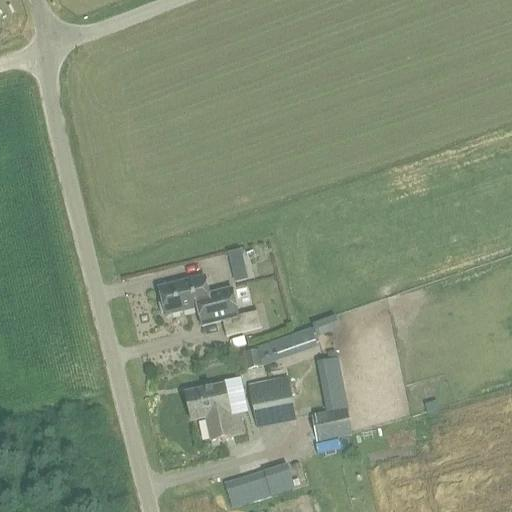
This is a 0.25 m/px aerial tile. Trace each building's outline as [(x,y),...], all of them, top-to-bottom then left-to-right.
[(235,286),(249,283),(246,268),(232,271),(235,286)] [(166,316),(198,308),(202,326),(223,321),(226,337),(262,328),(258,311),(239,316),(232,288),(209,294),(205,276),(159,287),(166,316)] [(319,343),(314,329),(273,344),(278,358),(316,345),(316,344),(319,343)] [(244,353),(247,369),(261,366),(258,350),(244,353)] [(317,363),(327,413),(312,416),(317,442),(352,435),(337,359),(317,363)] [(257,427),(296,419),(288,378),(249,386),(257,427)] [(211,441),(244,435),(240,415),(231,417),(225,385),(185,393),(191,422),(206,419),(211,441)] [(266,432),(272,447),(300,436),(294,421),(266,432)] [(284,470),(265,475),(225,485),(231,508),(290,493),(284,470)] [(345,470),(335,474),(341,489),(351,485),(345,470)] [(339,501),(341,511),(354,511),(351,498),(339,501)]
